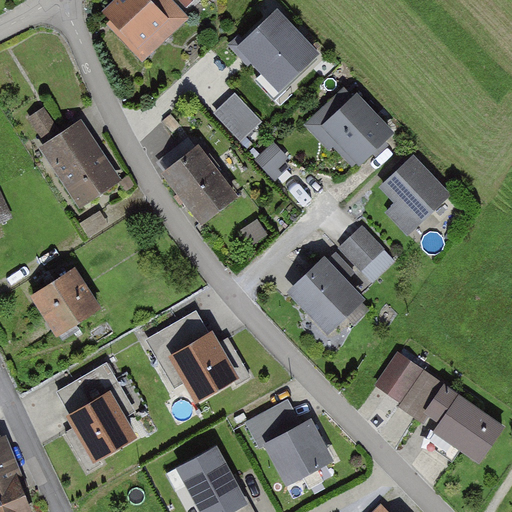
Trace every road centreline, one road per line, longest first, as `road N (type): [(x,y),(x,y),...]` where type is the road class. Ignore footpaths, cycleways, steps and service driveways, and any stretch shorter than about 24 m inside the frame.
road 1 (residential): [(440,511),(265,330),(179,227),(125,138),(65,0)]
road 2 (residential): [(64,511),(0,375)]
